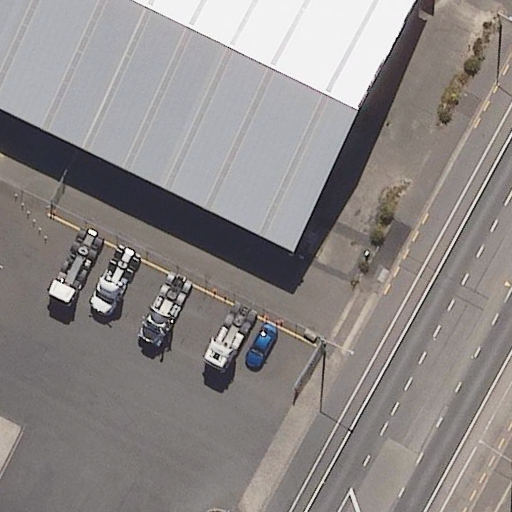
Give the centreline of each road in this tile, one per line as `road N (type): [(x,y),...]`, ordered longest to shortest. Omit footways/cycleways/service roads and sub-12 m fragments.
road 1 (secondary): [(325,511),(511,168)]
road 2 (secondary): [(511,318),(408,511)]
